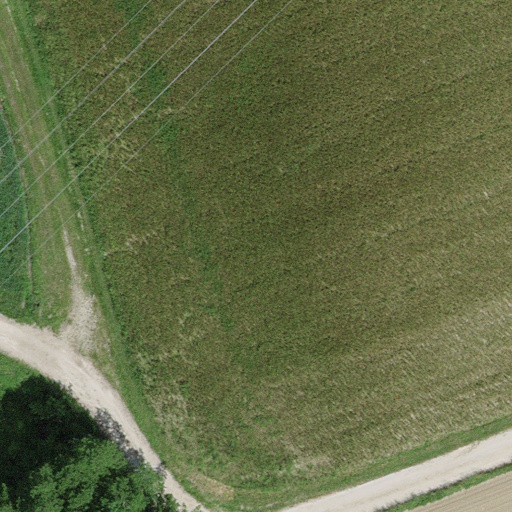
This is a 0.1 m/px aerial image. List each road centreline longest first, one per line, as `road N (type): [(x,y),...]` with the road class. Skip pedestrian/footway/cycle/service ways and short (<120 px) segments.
road 1 (track): [(0,331),(85,389),(189,511)]
road 2 (track): [(511,446),(340,511)]
